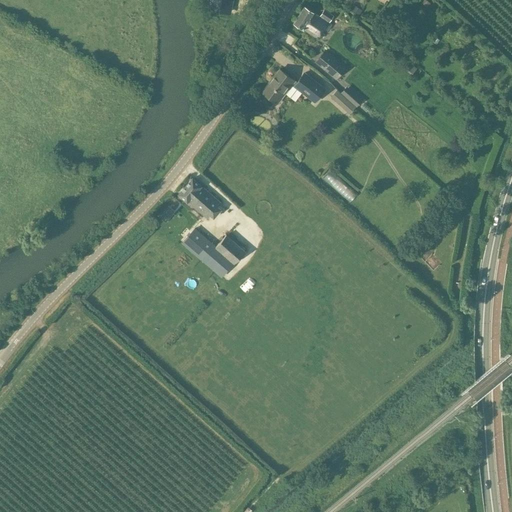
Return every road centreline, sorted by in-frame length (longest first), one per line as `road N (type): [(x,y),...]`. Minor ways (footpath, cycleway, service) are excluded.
road 1 (tertiary): [(0,360),(187,157),(289,0)]
road 2 (tertiary): [(492,511),(483,303),(511,184)]
